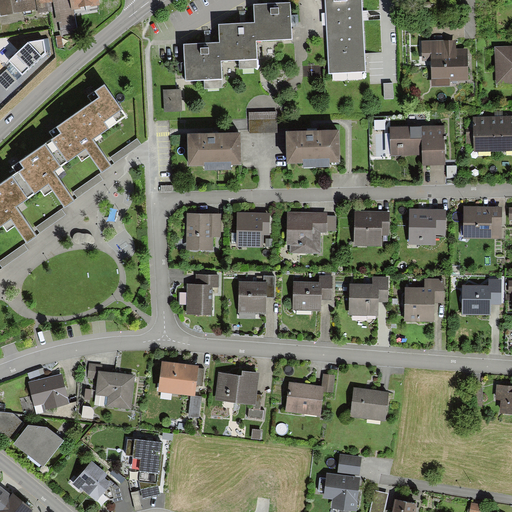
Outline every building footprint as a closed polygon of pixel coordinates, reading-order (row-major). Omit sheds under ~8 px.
[(0,0),(0,23),(25,19),(23,11),(38,9),(36,0),(0,0)] [(36,0),(38,9),(38,14),(54,11),(56,23),(59,22),(62,36),(78,33),(74,15),(73,15),(69,0),(36,0)] [(74,15),(100,9),(98,0),(69,0),(73,15),(74,15)] [(325,0),(326,20),(329,75),(366,74),(362,0),(325,0)] [(252,25),(253,42),(290,40),(287,4),(274,5),(251,7),(252,25)] [(218,44),(219,62),(254,60),(253,42),(252,25),(243,26),(217,27),(218,44)] [(29,43),(9,61),(23,75),(43,55),(45,53),(43,40),(29,43)] [(457,42),(423,43),(423,63),(430,63),(431,84),(468,83),(467,50),(458,50),(457,42)] [(219,62),(218,44),(208,45),(182,46),(184,82),(220,80),(219,62)] [(511,86),(511,48),(491,49),(492,87),(511,86)] [(17,81),(7,70),(0,76),(0,84),(7,91),(17,81)] [(127,116),(105,85),(89,96),(93,102),(50,132),(54,139),(70,161),(78,155),(81,158),(82,161),(90,155),(100,170),(102,173),(111,166),(105,158),(95,144),(93,140),(118,122),(127,116)] [(385,85),(386,101),(396,101),(395,85),(390,85),(385,85)] [(178,92),(161,93),(161,113),(178,113),(178,92)] [(276,112),(249,113),(249,134),(277,134),(276,112)] [(511,154),(511,119),(494,120),(494,155),(511,154)] [(494,155),(494,120),(469,120),(469,155),(494,155)] [(445,127),(389,129),(390,157),(421,156),(422,167),(446,167),(445,127)] [(341,132),(287,134),(288,165),(342,163),(341,132)] [(241,138),(189,138),(189,168),(241,167),(241,138)] [(53,172),(70,161),(54,139),(20,163),(13,167),(18,173),(13,176),(29,199),(41,190),(43,193),(45,196),(53,191),(63,205),(65,208),(74,202),(68,192),(56,175),(53,172)] [(137,140),(111,157),(115,163),(140,145),(137,140)] [(449,177),(458,177),(458,165),(449,165),(449,177)] [(100,174),(73,192),(77,198),(104,180),(100,174)] [(16,208),(29,199),(13,176),(0,185),(0,227),(3,226),(5,228),(8,231),(15,226),(24,240),(27,243),(36,237),(30,229),(18,211),(16,208)] [(459,209),(459,241),(499,241),(499,209),(459,209)] [(61,210),(36,228),(39,233),(65,216),(61,210)] [(443,212),(406,212),(406,247),(432,246),(432,237),(443,237),(443,212)] [(386,214),(351,214),(351,249),(378,249),(378,243),(386,243),(386,214)] [(266,216),(234,216),(233,250),(258,251),(259,238),(266,238),(266,216)] [(333,236),(334,217),(284,216),(284,247),(287,247),(287,255),(317,255),(317,236),(333,236)] [(218,217),(183,217),(183,253),(210,253),(210,240),(218,240),(218,217)] [(79,233),(76,234),(74,236),(73,239),(74,242),(75,244),(78,246),(81,245),(83,244),(87,243),(90,244),(92,245),(94,244),(95,242),(95,239),(93,237),(91,236),(89,234),(87,234),(85,235),(83,235),(81,234),(79,233)] [(24,244),(0,261),(0,263),(3,267),(28,250),(24,244)] [(217,277),(192,277),(192,288),(183,288),(183,318),(208,318),(208,291),(217,291),(217,277)] [(272,300),(272,278),(260,278),(260,285),(235,285),(235,316),(264,316),(264,300),(272,300)] [(330,278),(316,278),(316,285),(289,285),(289,314),(318,314),(319,302),(329,302),(330,278)] [(384,305),(384,280),(369,280),(369,288),(347,288),(347,318),(375,318),(375,305),(384,305)] [(441,281),(421,281),(421,291),(401,291),(401,324),(432,324),(432,305),(441,305),(441,281)] [(485,289),(459,289),(459,317),(488,317),(488,306),(498,306),(498,282),(485,282),(485,289)] [(199,360),(162,356),(159,386),(196,390),(199,360)] [(100,364),(88,362),(86,378),(95,379),(94,393),(106,394),(105,403),(130,406),(134,371),(99,367),(100,364)] [(241,370),(217,369),(215,398),(253,400),(252,407),(248,406),(247,416),(263,417),(264,408),(261,407),(262,392),(257,392),(259,366),(241,365),(241,370)] [(69,399),(61,371),(28,380),(34,403),(42,401),(43,406),(69,399)] [(333,392),(334,373),(322,372),(321,382),(289,379),(286,409),(321,413),(323,391),(333,392)] [(511,382),(495,381),(494,395),(499,395),(498,411),(511,411),(511,387),(511,388),(511,382)] [(388,387),(354,384),(352,414),(386,417),(388,387)] [(480,400),(481,386),(471,386),(470,400),(480,400)] [(190,415),(201,416),(203,395),(192,394),(190,415)] [(23,421),(13,411),(0,408),(0,432),(10,440),(13,437),(23,421)] [(63,433),(46,420),(27,417),(23,421),(13,437),(42,460),(63,433)] [(259,437),(260,427),(251,426),(250,437),(259,437)] [(164,446),(172,447),(174,433),(166,432),(164,446)] [(159,482),(163,438),(127,435),(124,453),(140,455),(137,478),(141,496),(161,492),(159,482)] [(361,456),(339,453),(337,469),(359,471),(361,456)] [(106,469),(90,456),(70,482),(95,500),(101,492),(113,501),(122,500),(119,484),(104,472),(106,469)] [(359,474),(327,471),(325,494),(334,494),(333,504),(356,506),(359,474)] [(0,502),(10,489),(0,481),(0,502)] [(24,511),(26,510),(32,503),(11,487),(10,489),(0,502),(0,511),(24,511)] [(382,511),(387,491),(374,488),(368,511),(382,511)] [(413,511),(416,499),(395,495),(392,511),(413,511)] [(480,511),(482,505),(473,503),(471,511),(480,511)]
